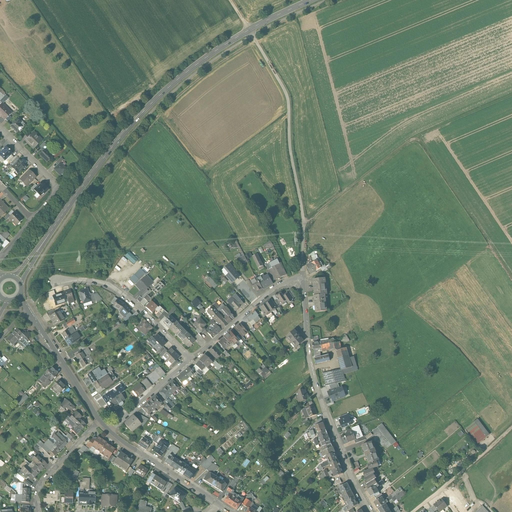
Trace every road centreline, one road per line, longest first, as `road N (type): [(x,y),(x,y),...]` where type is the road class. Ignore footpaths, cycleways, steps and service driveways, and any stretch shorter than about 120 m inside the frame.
road 1 (tertiary): [(17,279),(154,101),(227,43),(310,0)]
road 2 (residential): [(370,511),(319,397),(302,278),(272,289),(190,361)]
road 3 (track): [(302,278),(287,99),(252,35)]
road 4 (track): [(511,101),(414,138),(303,224)]
road 5 (track): [(414,138),(511,275)]
road 6 (residential): [(190,361),(116,291),(96,281),(55,280)]
road 7 (residential): [(108,430),(219,506)]
road 8 (residential): [(28,310),(100,421)]
road 9 (residential): [(32,219),(56,187),(0,128)]
